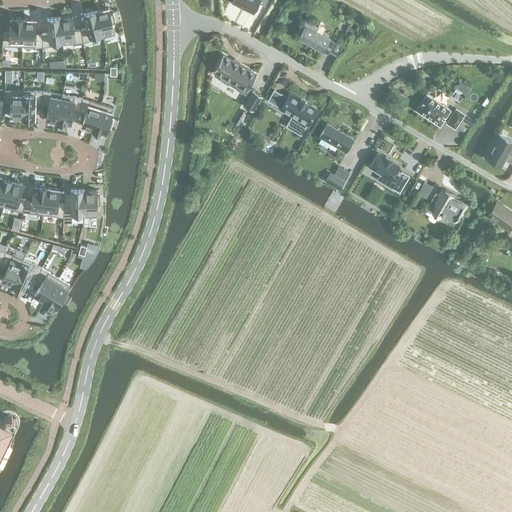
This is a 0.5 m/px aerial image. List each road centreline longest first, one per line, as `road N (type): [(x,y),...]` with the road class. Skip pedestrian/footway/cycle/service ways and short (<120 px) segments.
road 1 (tertiary): [(76,425),(93,353),(156,217),(168,159),(175,19)]
road 2 (unclassified): [(175,19),(233,31),(348,94)]
road 3 (unclassified): [(511,60),(415,61),(348,94)]
road 4 (residential): [(8,145),(35,134),(81,148),(84,158),(70,171),(29,167),(11,154)]
road 5 (unclassified): [(348,94),(488,176)]
